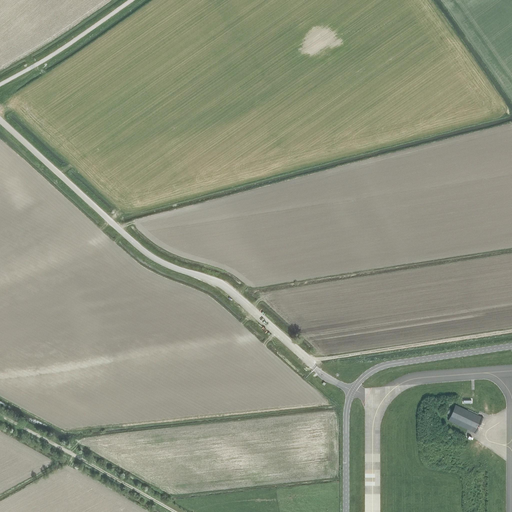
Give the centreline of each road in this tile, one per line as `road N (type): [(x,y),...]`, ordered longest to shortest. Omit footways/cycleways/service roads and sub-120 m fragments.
road 1 (unclassified): [(352,391),(322,375),(230,290),(140,249),(0,120)]
road 2 (track): [(511,330),(306,359)]
road 3 (track): [(0,415),(174,511)]
road 4 (unclassified): [(511,346),(383,365),(352,391)]
road 5 (unclassified): [(0,85),(131,0)]
road 6 (unclassified): [(352,391),(345,511)]
